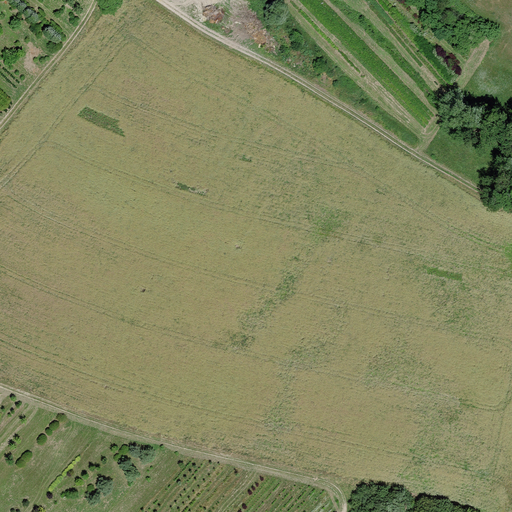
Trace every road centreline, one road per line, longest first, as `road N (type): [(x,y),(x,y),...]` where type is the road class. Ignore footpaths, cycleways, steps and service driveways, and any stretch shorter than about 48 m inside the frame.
road 1 (track): [(156,0),(511,206)]
road 2 (track): [(0,384),(155,439),(323,479),(341,492),(343,511)]
road 3 (track): [(0,130),(100,0)]
